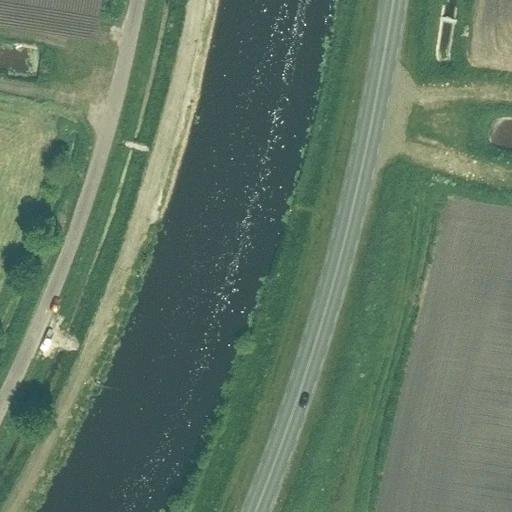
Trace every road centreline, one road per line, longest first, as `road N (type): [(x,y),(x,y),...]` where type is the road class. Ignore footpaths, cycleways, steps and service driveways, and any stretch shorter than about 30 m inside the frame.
road 1 (secondary): [(254,511),(332,289),(391,0)]
road 2 (unclassified): [(0,404),(80,226),(137,0)]
